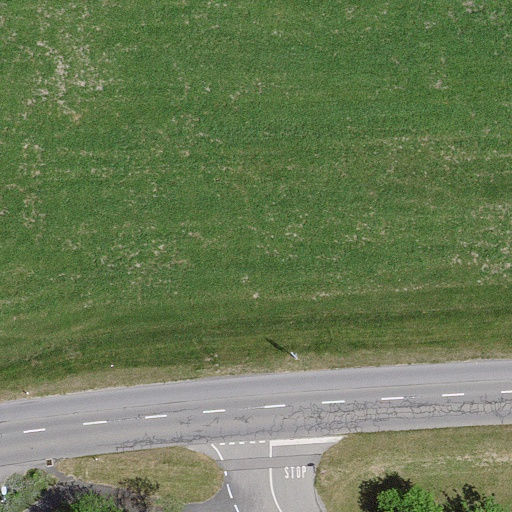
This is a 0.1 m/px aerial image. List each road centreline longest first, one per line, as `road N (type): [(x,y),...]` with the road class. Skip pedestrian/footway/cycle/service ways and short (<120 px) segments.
road 1 (unclassified): [(0,434),(261,406)]
road 2 (unclassified): [(261,406),(511,391)]
